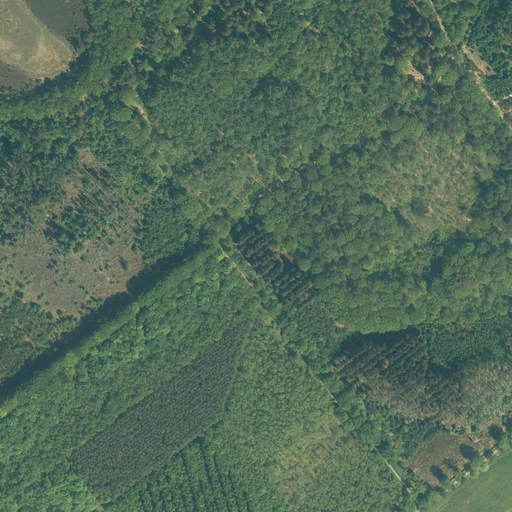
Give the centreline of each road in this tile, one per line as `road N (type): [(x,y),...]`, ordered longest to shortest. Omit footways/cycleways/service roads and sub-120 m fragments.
road 1 (track): [(0,408),(219,242)]
road 2 (track): [(454,54),(403,119),(296,164),(256,200)]
road 3 (track): [(431,0),(454,54),(494,105)]
road 4 (unclassified): [(415,511),(511,438)]
